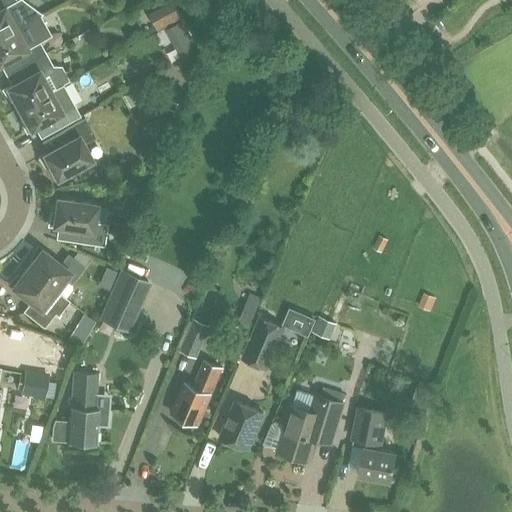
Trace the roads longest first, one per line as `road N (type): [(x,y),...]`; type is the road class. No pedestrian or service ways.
road 1 (primary): [(310,0),(447,163),(511,260)]
road 2 (primary): [(511,217),(328,0)]
